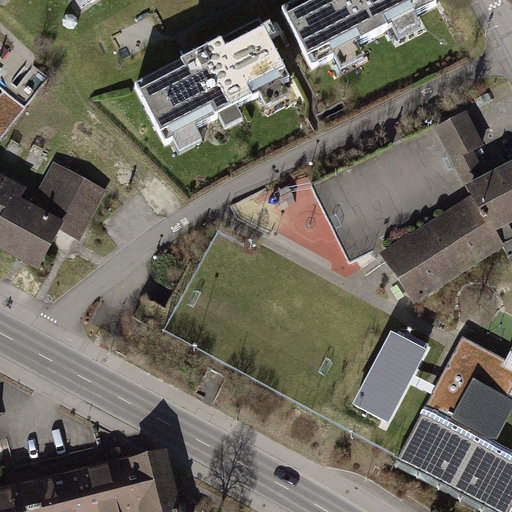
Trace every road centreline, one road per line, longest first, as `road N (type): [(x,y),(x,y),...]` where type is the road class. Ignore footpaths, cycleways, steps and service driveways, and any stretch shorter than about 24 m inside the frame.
road 1 (residential): [(511,50),(246,185),(151,244),(75,302),(38,352)]
road 2 (primary): [(38,352),(327,511)]
